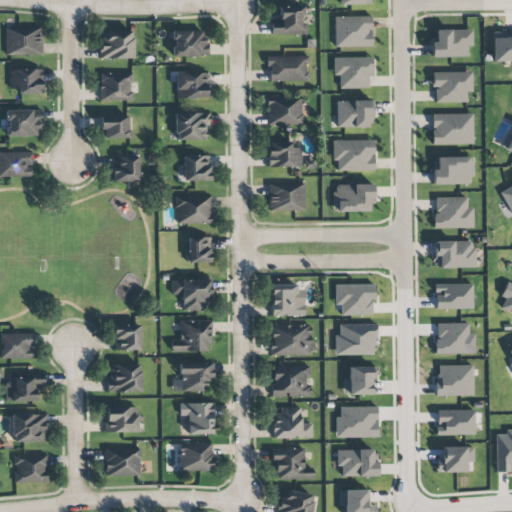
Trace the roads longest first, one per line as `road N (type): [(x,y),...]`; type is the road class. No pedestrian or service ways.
road 1 (residential): [(411,502),(400,0)]
road 2 (residential): [(238,495),(235,5)]
road 3 (residential): [(0,510),(238,495)]
road 4 (residential): [(235,5),(93,8),(23,0)]
road 5 (residential): [(238,263),(404,261)]
road 6 (residential): [(403,237),(238,239)]
road 7 (residential): [(69,6),(72,162)]
road 8 (residential): [(74,501),(73,349)]
